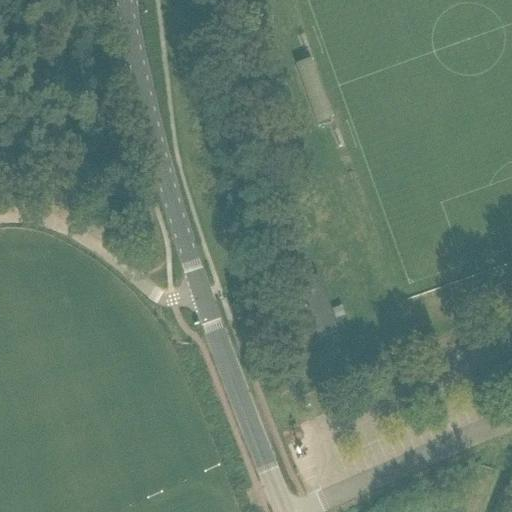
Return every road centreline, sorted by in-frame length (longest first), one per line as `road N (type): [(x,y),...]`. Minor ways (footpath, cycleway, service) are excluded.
road 1 (tertiary): [(203,303),(123,0)]
road 2 (tertiary): [(284,511),(203,303)]
road 3 (unclassified): [(203,303),(158,301),(57,231),(14,226)]
road 4 (unclassified): [(511,425),(340,498)]
